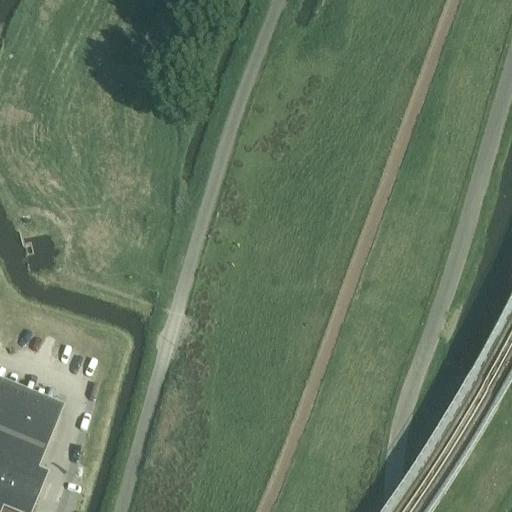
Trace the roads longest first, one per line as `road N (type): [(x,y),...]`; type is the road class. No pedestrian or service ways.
road 1 (unclassified): [(278,0),(235,118),(122,511)]
road 2 (unclassified): [(391,511),(402,416),(511,72)]
road 3 (unclassified): [(0,359),(83,394),(45,511)]
